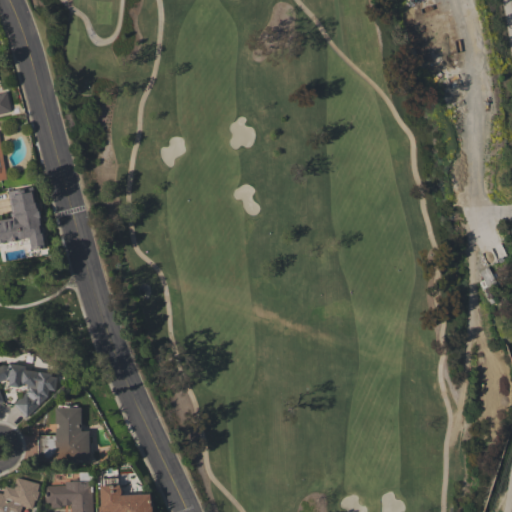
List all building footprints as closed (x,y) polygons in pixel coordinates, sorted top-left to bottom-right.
[(0,114),(10,113),(6,92),(0,92),(0,114)] [(7,191),(11,218),(0,219),(0,241),(28,238),(29,249),(41,247),(33,187),(7,191)] [(483,291),(495,286),(486,267),(478,270),(482,280),(479,281),(483,291)] [(0,403),(2,403),(0,395),(0,381),(5,380),(7,386),(14,387),(26,383),(25,394),(15,398),(20,411),(46,403),(48,391),(54,389),(56,374),(25,370),(23,365),(8,363),(2,365),(0,365),(0,403)] [(37,435),(37,460),(88,460),(88,430),(80,430),(80,407),(55,407),(55,435),(37,435)] [(39,483),(16,478),(13,488),(4,486),(2,493),(0,492),(0,511),(27,511),(28,511),(32,511),(39,483)] [(149,511),(149,493),(118,494),(118,478),(98,478),(98,511),(149,511)] [(70,511),(90,511),(91,480),(63,481),(63,485),(46,485),(46,507),(70,506),(70,511)]
